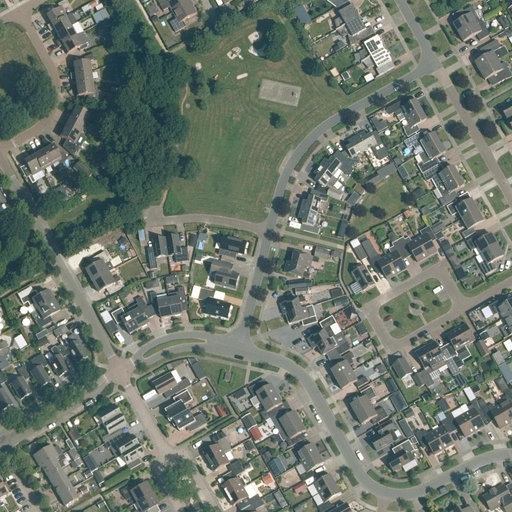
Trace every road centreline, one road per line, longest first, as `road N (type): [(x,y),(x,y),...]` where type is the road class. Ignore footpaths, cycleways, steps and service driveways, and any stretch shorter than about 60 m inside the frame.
road 1 (residential): [(122,371),(0,156)]
road 2 (residential): [(269,230),(281,185),(309,141),(434,63)]
road 3 (residential): [(461,308),(439,269),(368,311),(390,353),(427,330)]
road 4 (residential): [(239,352),(304,379),(353,466),(384,496)]
road 5 (residential): [(21,11),(56,67),(59,88),(54,111),(36,133),(0,155)]
road 6 (residential): [(511,201),(434,63)]
road 7 (residential): [(384,496),(426,490),(511,456)]
road 8 (residential): [(239,352),(269,230)]
